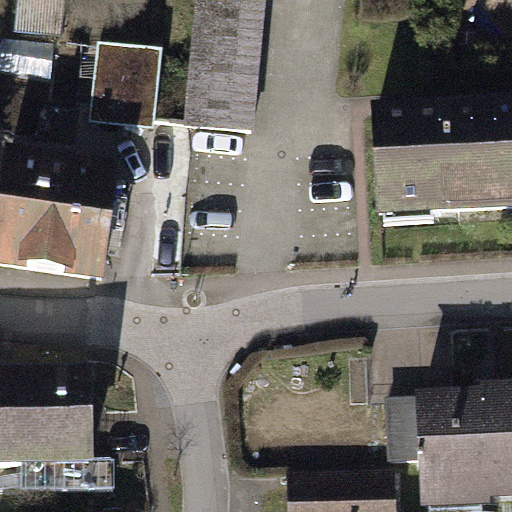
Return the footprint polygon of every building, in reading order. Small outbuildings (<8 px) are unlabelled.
[(203,0),(201,54),(102,48),(98,116),(263,126),(270,0),(203,0)] [(511,106),(384,112),(388,208),(511,202),(511,106)] [(138,177),(13,160),(0,253),(0,263),(124,281),(138,177)] [(98,373),(0,373),(0,466),(29,466),(29,487),(99,487),(98,373)] [(511,403),(431,406),(435,499),(511,496),(511,403)] [(399,511),(399,467),(291,470),(292,511),(399,511)]
